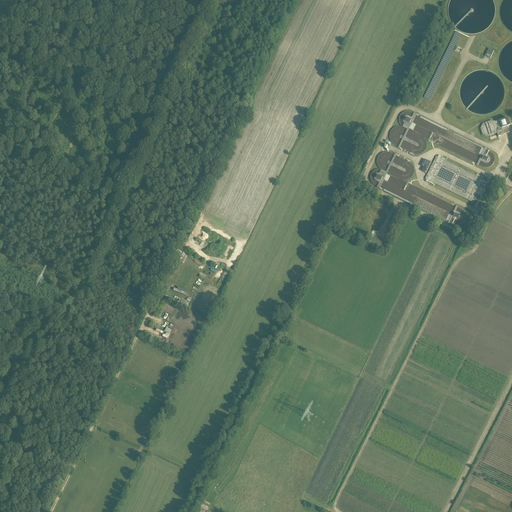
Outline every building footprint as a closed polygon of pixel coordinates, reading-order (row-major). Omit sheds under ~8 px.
[(490,59),(494,51),(489,48),(485,56),(490,59)] [(510,126),(508,118),(498,122),(494,123),(492,121),(483,124),(481,129),(483,135),(487,137),(497,134),(498,137),(509,133),(507,127),(510,126)] [(442,159),(443,157),(439,155),(438,157),(436,157),(425,179),(427,180),(426,182),(429,184),(431,182),(473,203),(474,200),(479,203),(487,185),(483,183),(484,180),(442,159)] [(426,173),(431,163),(425,160),(421,166),(424,168),(422,171),(426,173)] [(382,248),(386,241),(375,235),(371,243),(382,248)]
